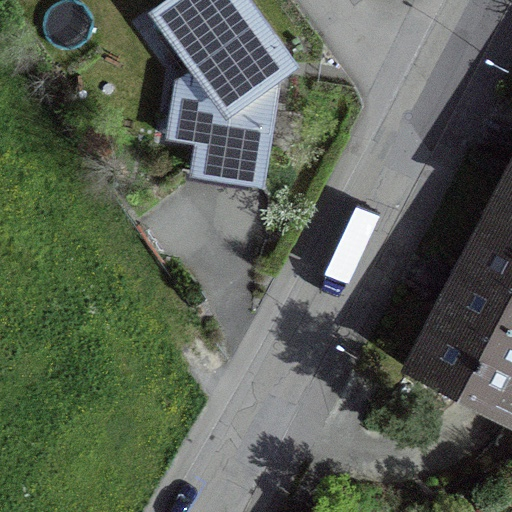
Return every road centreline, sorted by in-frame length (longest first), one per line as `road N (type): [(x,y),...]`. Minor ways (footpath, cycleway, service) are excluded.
road 1 (tertiary): [(421,108),(208,511)]
road 2 (residential): [(421,108),(338,0)]
road 3 (tertiary): [(479,0),(421,108)]
